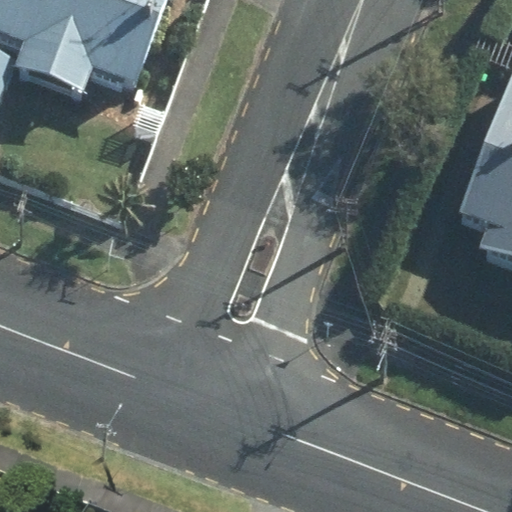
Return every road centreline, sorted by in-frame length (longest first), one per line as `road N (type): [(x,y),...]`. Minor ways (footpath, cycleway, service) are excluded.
road 1 (residential): [(208,406),(363,0)]
road 2 (tertiary): [(485,511),(208,406)]
road 3 (tertiary): [(208,406),(0,326)]
